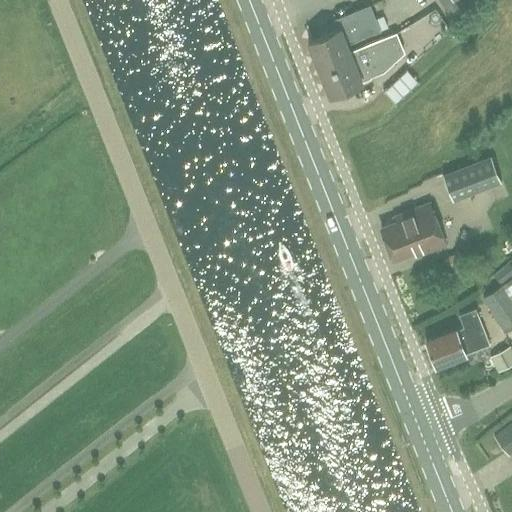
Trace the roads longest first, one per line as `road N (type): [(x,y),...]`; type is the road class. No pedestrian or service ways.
road 1 (unclassified): [(260,511),(57,0)]
road 2 (secondary): [(419,430),(249,0)]
